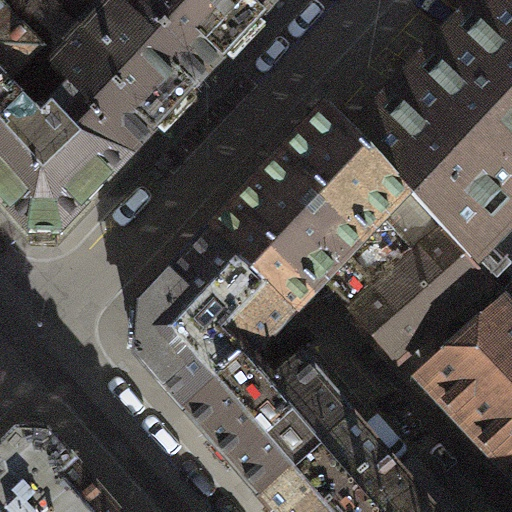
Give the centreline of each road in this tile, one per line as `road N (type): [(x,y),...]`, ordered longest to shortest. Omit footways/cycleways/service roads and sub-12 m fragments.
road 1 (residential): [(44,331),(361,0)]
road 2 (residential): [(201,511),(44,331)]
